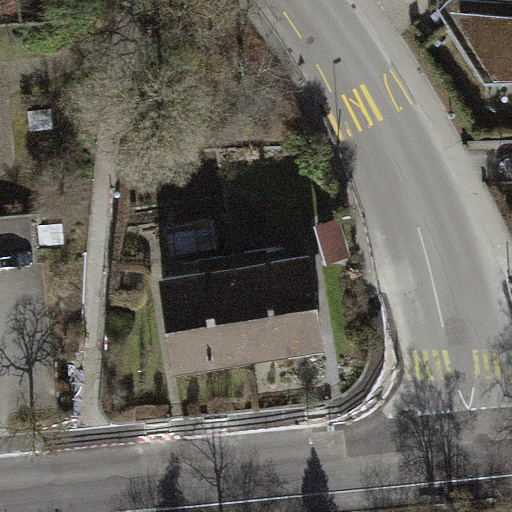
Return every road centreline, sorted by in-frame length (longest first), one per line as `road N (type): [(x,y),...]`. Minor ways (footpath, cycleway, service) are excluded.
road 1 (tertiary): [(474,450),(436,256),(394,149),(329,28),(305,0)]
road 2 (residential): [(0,494),(474,450)]
